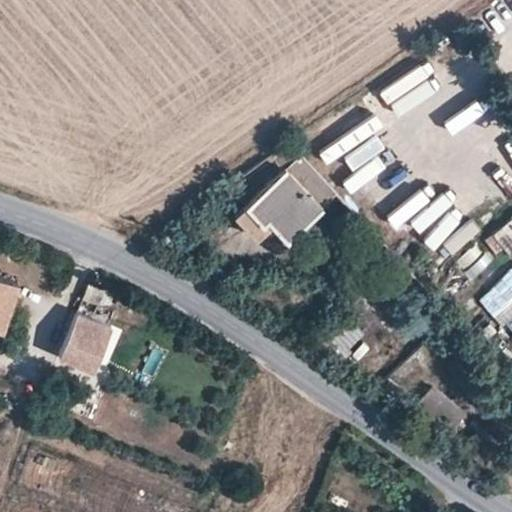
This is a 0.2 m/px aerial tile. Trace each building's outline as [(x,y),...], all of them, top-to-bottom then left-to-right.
[(368,84),(375,99),(410,82),(403,67),(368,84)] [(310,138),(369,108),(361,93),(303,123),(310,138)] [(511,145),(511,123),(496,108),(485,119),(511,145)] [(368,184),(399,153),(387,140),(355,172),(368,184)] [(397,194),(432,161),(420,149),(385,183),(397,194)] [(267,217),(287,238),(322,204),(321,203),(334,190),(300,155),(286,169),(284,166),(243,204),(261,222),(267,217)] [(414,207),(446,181),(437,170),(404,196),(414,207)] [(443,186),(407,219),(418,231),(453,198),(443,186)] [(430,244),(481,201),(472,190),(420,232),(430,244)] [(511,210),(489,232),(511,255),(511,254),(511,210)] [(449,253),(478,224),(467,213),(439,242),(449,253)] [(351,277),(402,332),(419,317),(368,261),(351,277)] [(511,272),(504,262),(474,287),(511,332),(511,272)] [(0,277),(0,325),(14,282),(0,277)] [(88,284),(59,354),(92,367),(109,323),(92,317),(103,290),(88,284)] [(50,376),(42,398),(69,409),(77,385),(50,376)] [(449,422),(462,407),(431,379),(417,394),(449,422)]
